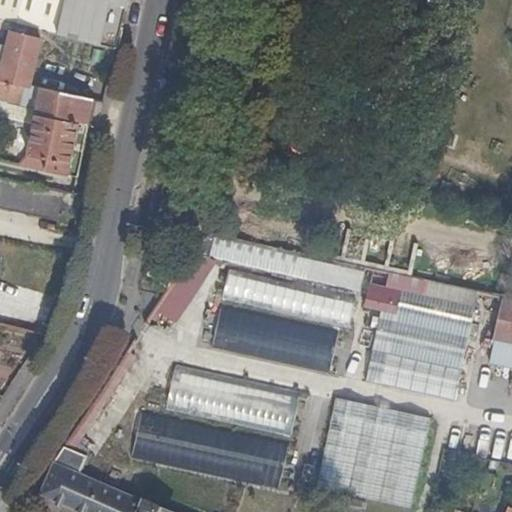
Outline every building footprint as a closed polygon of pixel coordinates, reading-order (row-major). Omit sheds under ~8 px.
[(126,6),(100,0),(0,0),(0,19),(4,21),(31,28),(44,31),(116,50),(126,6)] [(2,28),(13,31),(42,38),(44,31),(31,28),(4,21),(0,19),(0,36),(2,28)] [(31,84),(42,38),(13,31),(9,47),(0,45),(0,79),(30,86),(31,84)] [(30,86),(0,79),(0,96),(18,101),(39,106),(42,87),(31,84),(30,86)] [(77,177),(94,100),(93,99),(42,87),(39,106),(28,155),(47,159),(44,170),(77,177)] [(26,166),(44,170),(47,159),(28,155),(26,166)] [(0,180),(0,207),(58,220),(64,195),(0,180)] [(210,258),(216,236),(211,235),(198,243),(191,254),(208,258),(210,258)] [(358,266),(216,236),(210,258),(352,291),(358,266)] [(386,264),(399,266),(403,242),(390,240),(386,264)] [(181,274),(170,290),(155,312),(174,326),(215,263),(208,258),(191,254),(180,273),(181,274)] [(181,274),(180,273),(158,257),(147,275),(170,290),(181,274)] [(226,299),(353,324),(358,301),(230,275),(226,299)] [(397,314),(401,291),(368,284),(363,307),(381,311),(397,314)] [(474,306),(401,291),(397,314),(381,311),(365,382),(453,401),(474,306)] [(511,368),(511,301),(503,299),(489,364),(511,368)] [(335,331),(219,307),(210,350),(327,373),(335,331)] [(129,350),(125,356),(64,447),(74,451),(139,356),(129,350)] [(299,393),(173,367),(164,411),(289,438),(299,393)] [(410,508),(428,420),(334,400),(315,489),(410,508)] [(127,458),(277,489),(288,444),(138,412),(127,458)] [(64,447),(54,463),(80,474),(87,457),(74,451),(64,447)] [(75,511),(167,511),(80,474),(54,463),(50,469),(39,496),(75,511)]
